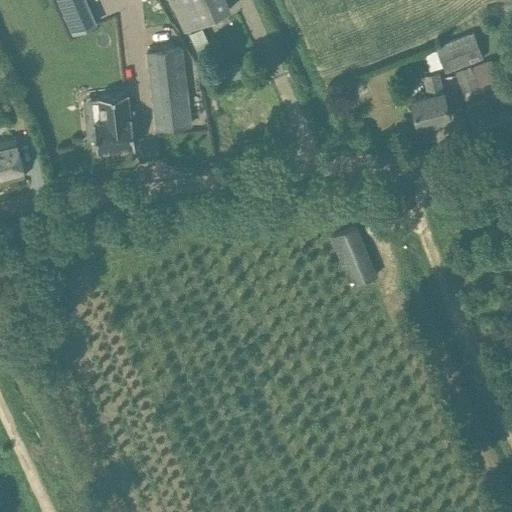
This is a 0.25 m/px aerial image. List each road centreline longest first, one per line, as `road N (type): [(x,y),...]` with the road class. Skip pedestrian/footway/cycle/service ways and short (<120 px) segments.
road 1 (unclassified): [(0,208),(399,164)]
road 2 (unclassified): [(511,406),(399,164)]
